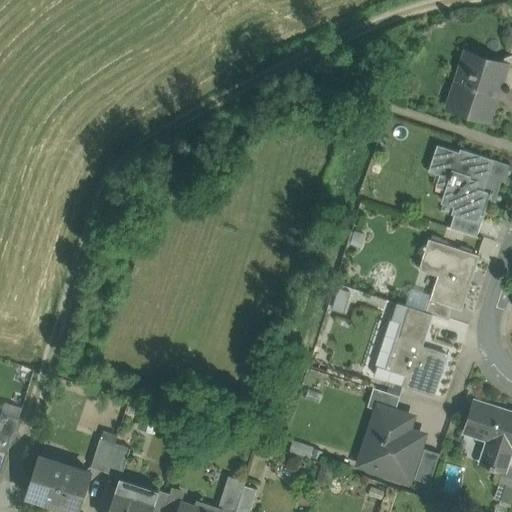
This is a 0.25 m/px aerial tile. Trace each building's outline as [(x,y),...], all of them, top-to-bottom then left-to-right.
[(511,55),(503,58),(501,65),(502,66),(497,83),(510,87),(511,86),(511,55)] [(501,65),(473,56),(468,72),(462,70),(452,104),(486,115),(497,83),(502,66),(501,65)] [(460,154),(438,147),(431,170),(451,177),(443,201),(456,205),(454,212),(455,212),(477,219),(478,215),(485,193),(481,191),(490,161),(461,151),(460,154)] [(477,219),(455,212),(450,227),(476,236),(483,216),(478,215),(477,219)] [(480,255),(430,239),(420,269),(440,275),(432,299),(454,306),(462,309),(480,255)] [(338,285),(332,308),(343,310),(349,288),(338,285)] [(454,306),(432,299),(429,298),(424,311),(433,314),(450,320),(454,306)] [(424,311),(409,306),(405,319),(429,327),(433,314),(424,311)] [(429,327),(405,319),(389,368),(417,377),(414,387),(434,393),(447,354),(422,346),(429,327)] [(401,396),(374,387),(368,406),(381,410),(382,409),(395,413),(401,396)] [(149,407),(128,400),(124,413),(145,420),(149,407)] [(511,413),(475,401),(465,430),(490,438),(482,462),(490,464),(490,467),(496,469),(496,466),(505,469),(507,465),(511,448),(511,413)] [(395,413),(382,409),(381,410),(372,437),(378,439),(370,464),(408,477),(421,437),(406,432),(410,418),(395,413)] [(1,413),(0,415),(0,450),(7,453),(18,419),(1,413)] [(115,443),(100,438),(91,467),(105,471),(115,443)] [(115,443),(105,471),(120,476),(121,476),(130,448),(115,443)] [(439,453),(424,448),(414,479),(429,483),(439,453)] [(90,472),(39,456),(27,493),(42,498),(41,499),(77,511),(90,472)] [(121,476),(120,476),(108,511),(151,511),(159,489),(121,476)] [(232,481),(224,508),(236,511),(244,485),(232,481)] [(250,511),(258,489),(244,485),(236,511),(237,511),(250,511)] [(159,489),(151,511),(163,511),(170,492),(159,489)] [(170,492),(163,511),(176,511),(181,499),(183,494),(171,490),(170,492)] [(219,511),(181,499),(176,511),(219,511)]
